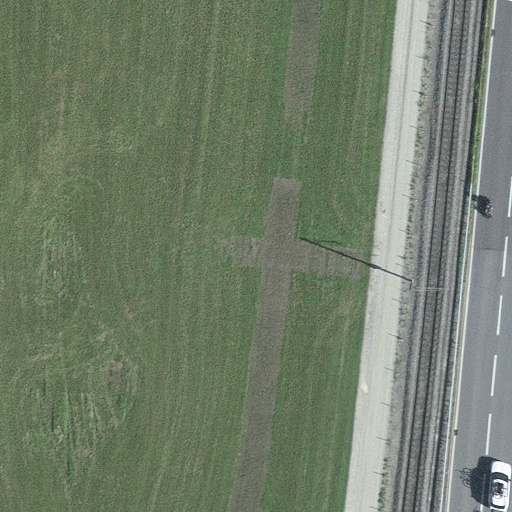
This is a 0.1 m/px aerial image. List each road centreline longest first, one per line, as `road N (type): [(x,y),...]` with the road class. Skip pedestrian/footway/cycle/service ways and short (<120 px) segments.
road 1 (track): [(392,0),(340,511)]
road 2 (secondary): [(511,95),(474,511)]
